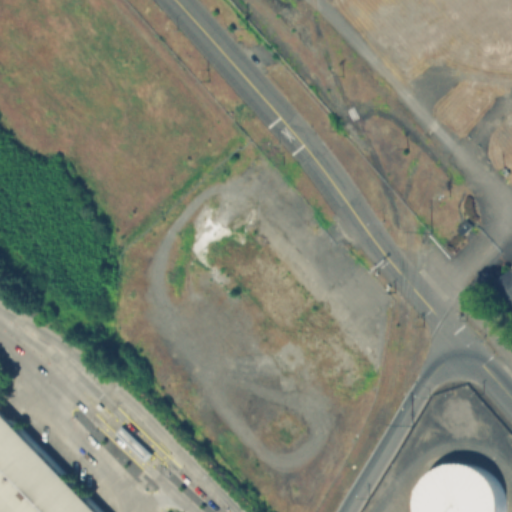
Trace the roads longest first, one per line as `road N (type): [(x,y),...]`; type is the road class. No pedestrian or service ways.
road 1 (tertiary): [(453,333),(176,0)]
road 2 (tertiary): [(453,333),(341,511)]
